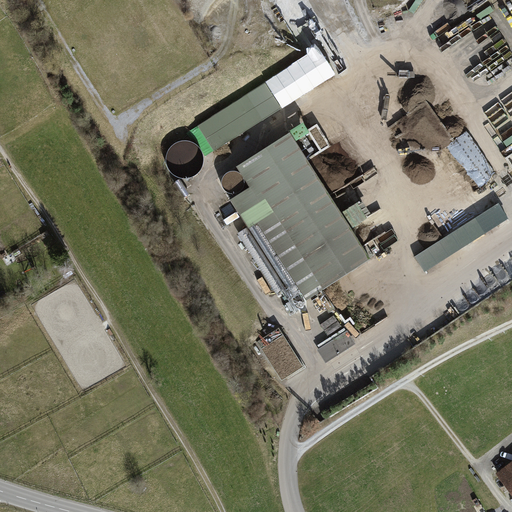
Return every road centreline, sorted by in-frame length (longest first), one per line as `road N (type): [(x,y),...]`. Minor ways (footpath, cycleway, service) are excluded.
road 1 (track): [(0,148),(222,511)]
road 2 (track): [(288,457),(433,363),(511,324)]
road 3 (track): [(408,378),(511,510)]
